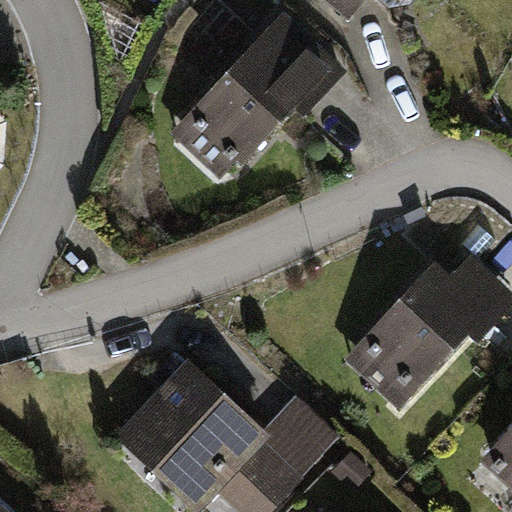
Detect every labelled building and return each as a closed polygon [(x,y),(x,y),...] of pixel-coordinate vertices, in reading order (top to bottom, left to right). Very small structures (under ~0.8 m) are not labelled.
[(447,0),(320,0),(356,28),(380,0),(427,0),(444,9),(447,0)] [(350,74),(284,23),(181,142),(229,185),(281,135),(299,144),(350,74)] [(511,330),(511,299),(478,271),(453,291),(439,277),(355,369),(407,424),(472,348),(481,356),(511,330)] [(288,511),(305,489),(185,378),(113,452),(172,511),(214,511),(215,511),(216,511),(288,511)] [(511,448),(498,463),(511,477),(511,448)]
